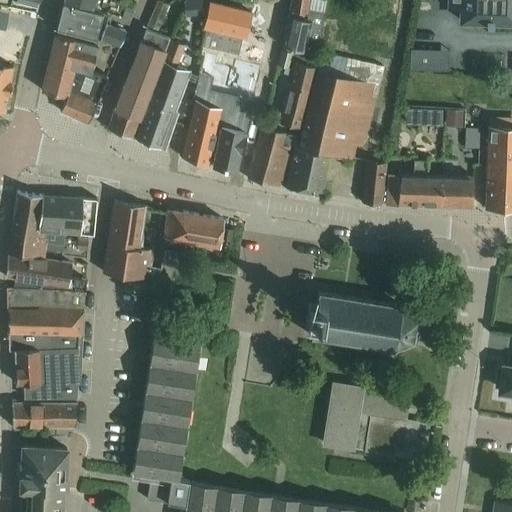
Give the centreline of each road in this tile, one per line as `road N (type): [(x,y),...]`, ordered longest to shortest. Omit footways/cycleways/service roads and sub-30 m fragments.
road 1 (unclassified): [(480,239),(261,209),(87,168)]
road 2 (residential): [(454,424),(480,239)]
road 3 (residential): [(87,168),(147,0)]
road 4 (residential): [(13,151),(52,0)]
road 5 (tertiary): [(1,511),(0,376)]
